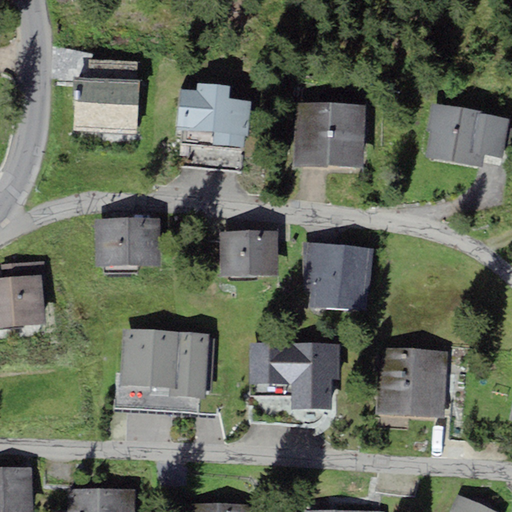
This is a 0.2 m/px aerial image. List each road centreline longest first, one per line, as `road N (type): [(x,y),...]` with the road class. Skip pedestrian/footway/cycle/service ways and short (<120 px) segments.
road 1 (residential): [(0,229),(109,201),(259,206),(428,232),(465,243),(511,276)]
road 2 (residential): [(511,475),(0,446)]
road 3 (residential): [(0,210),(34,126),(31,0)]
